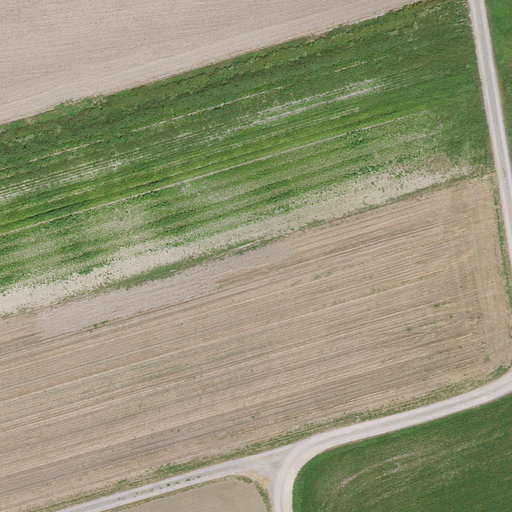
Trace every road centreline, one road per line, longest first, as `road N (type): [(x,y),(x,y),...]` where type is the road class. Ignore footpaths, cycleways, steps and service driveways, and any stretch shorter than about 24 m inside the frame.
road 1 (track): [(78,511),(466,401),(511,379)]
road 2 (track): [(471,0),(511,246)]
